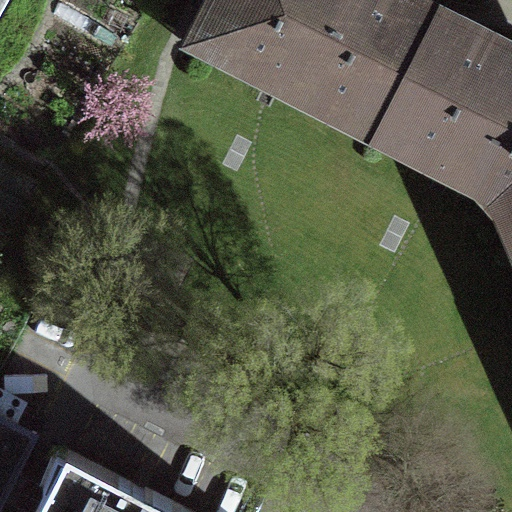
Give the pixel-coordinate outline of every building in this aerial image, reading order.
[(221,0),(202,40),(381,128),(439,12),(413,0),(221,0)] [(511,49),(439,12),(381,128),(488,186),(511,164),(511,49)] [(511,164),(488,186),(502,208),(511,230),(511,164)] [(0,504),(37,433),(0,414),(0,504)] [(33,511),(191,511),(67,448),(33,511)]
